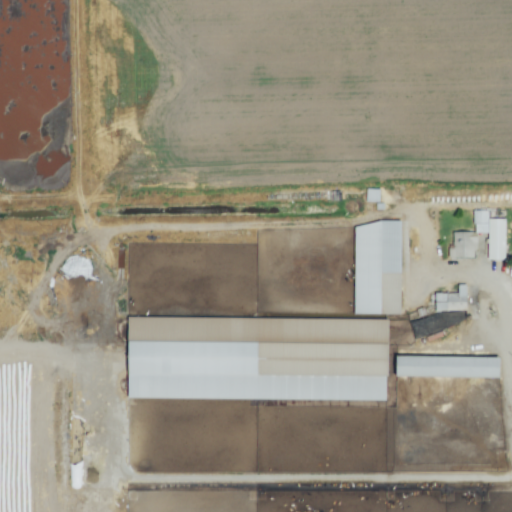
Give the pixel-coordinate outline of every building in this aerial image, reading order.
[(506,221),(487,221),(487,213),(474,213),(474,226),(488,226),(488,262),(506,263),(506,221)] [(354,317),(401,317),(401,224),(354,224),(354,317)] [(449,261),(476,261),(476,234),(453,234),(453,250),(449,250),(449,261)] [(466,314),(466,287),(458,287),(458,295),(435,295),(435,314),(466,314)] [(127,401),(387,403),(388,322),(128,320),(127,401)] [(89,369),(80,369),(80,353),(69,354),(71,504),(81,504),(80,511),(99,511),(99,449),(90,449),(89,369)] [(396,380),(500,380),(500,359),(396,359),(396,380)]
